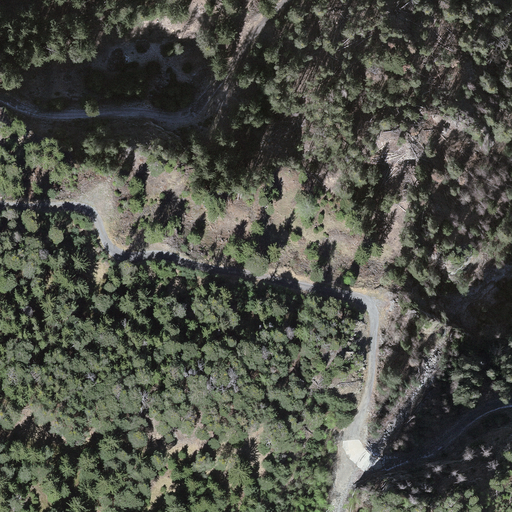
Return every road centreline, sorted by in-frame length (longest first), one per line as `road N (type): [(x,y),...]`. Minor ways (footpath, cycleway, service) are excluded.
road 1 (track): [(0,203),(88,206),(119,255),(173,255),(361,296),(372,339),(369,388),(354,430),(370,462),(387,467),(511,411)]
road 2 (track): [(0,99),(57,115),(206,117),(241,62),(297,0)]
